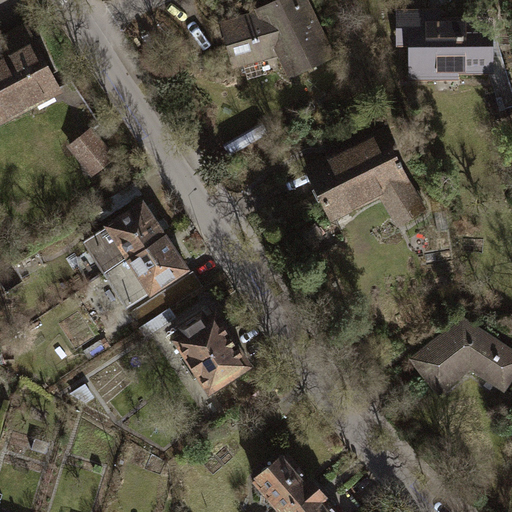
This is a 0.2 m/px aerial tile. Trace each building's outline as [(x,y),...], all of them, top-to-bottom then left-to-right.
[(306,0),(280,0),(222,31),(235,75),(278,61),(292,85),(337,58),(306,0)] [(491,76),(502,114),(511,110),(511,85),(501,51),(501,21),(445,22),(445,11),(398,11),(398,45),(407,45),(407,84),(462,83),(462,76),(491,76)] [(0,47),(6,58),(0,60),(0,129),(64,96),(27,27),(0,41),(0,47)] [(93,130),(69,149),(93,181),(118,162),(93,130)] [(384,132),(306,170),(332,225),(381,202),(409,247),(436,228),(411,188),(384,132)] [(81,243),(104,278),(168,235),(137,189),(99,214),(107,226),(81,243)] [(205,290),(168,235),(104,278),(140,333),(205,290)] [(214,314),(173,340),(185,359),(181,361),(193,380),(196,377),(206,393),(247,366),(214,314)] [(435,399),(472,371),(508,394),(511,387),(511,352),(463,322),(408,364),(435,399)] [(96,402),(87,388),(69,400),(84,410),(96,402)] [(251,485),(277,511),(296,511),(321,489),(286,452),(251,485)] [(296,511),(343,511),(321,489),(296,511)]
